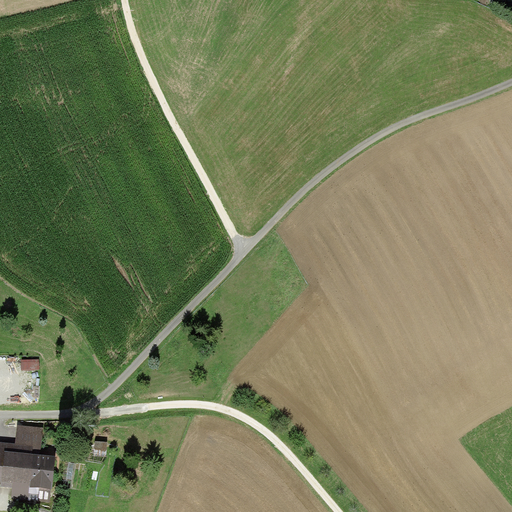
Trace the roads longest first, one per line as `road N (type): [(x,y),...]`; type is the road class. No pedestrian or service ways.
road 1 (track): [(74,415),(368,140),(511,83)]
road 2 (track): [(74,415),(244,408),(340,511)]
road 3 (track): [(243,251),(143,66),(126,0)]
